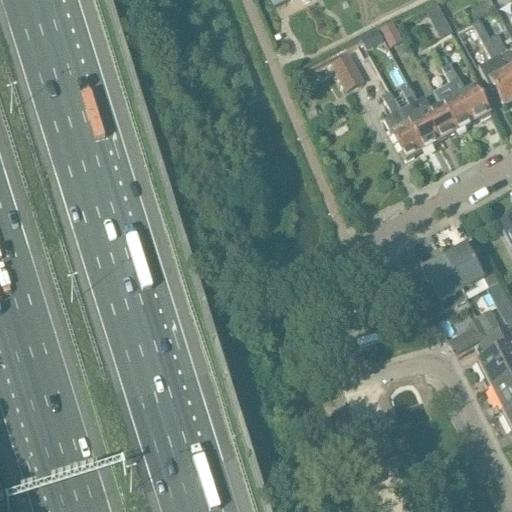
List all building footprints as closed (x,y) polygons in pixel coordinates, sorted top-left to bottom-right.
[(274,10),(294,0),(270,0),(269,1),(274,10)] [(483,12),(476,16),(479,21),(486,17),(494,12),(490,4),(481,8),(483,12)] [(494,94),(503,109),(511,103),(511,82),(489,42),(480,25),(472,29),(491,64),(478,71),(491,96),(494,94)] [(392,26),(379,33),(390,52),(402,45),(392,26)] [(446,26),(434,33),(439,42),(451,36),(446,26)] [(366,54),(383,46),(377,33),(360,42),(366,54)] [(511,52),(507,56),(497,37),(489,42),(511,82),(511,52)] [(331,68),(346,95),(362,86),(347,59),(331,68)] [(449,67),(441,72),(445,79),(446,79),(472,126),(480,121),(482,123),(490,119),(489,117),(474,89),(465,95),(457,81),(449,67)] [(445,79),(441,72),(433,76),(442,91),(449,104),(440,108),(455,135),(472,126),(446,79),(445,79)] [(406,127),(407,126),(421,154),(438,145),(423,117),(423,118),(416,105),(408,91),(400,95),(408,110),(400,114),(406,127)] [(412,159),(421,154),(407,126),(406,127),(400,114),(390,97),(382,102),(391,119),(382,124),(390,137),(389,137),(404,164),(404,163),(405,166),(413,161),(412,159)] [(455,135),(440,108),(431,113),(424,100),(417,105),(423,117),(438,145),(455,135)] [(324,121),(318,110),(309,115),(315,126),(324,121)] [(511,252),(511,220),(498,228),(511,252)] [(481,257),(471,262),(465,251),(465,250),(442,263),(461,297),(483,285),(487,292),(488,293),(498,287),(491,275),(490,276),(481,257)] [(442,263),(421,274),(444,316),(465,304),(461,297),(442,263)] [(502,314),(500,320),(505,329),(511,325),(511,312),(510,310),(502,314)] [(488,314),(476,321),(484,334),(496,328),(488,314)] [(476,365),(490,392),(511,380),(511,331),(481,348),(487,360),(480,364),(476,365)] [(449,346),(455,357),(465,351),(459,341),(449,346)] [(504,419),(511,415),(511,380),(490,392),(504,419)]
